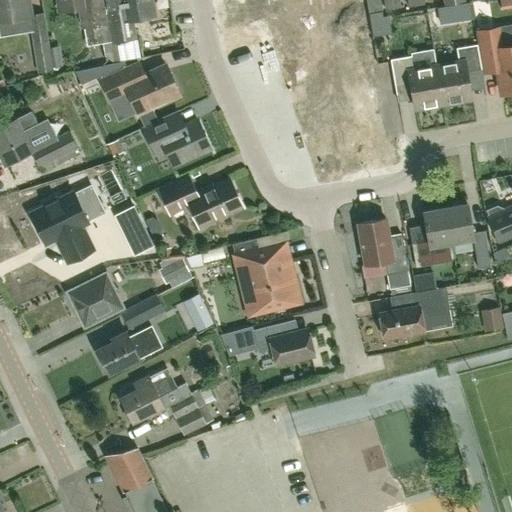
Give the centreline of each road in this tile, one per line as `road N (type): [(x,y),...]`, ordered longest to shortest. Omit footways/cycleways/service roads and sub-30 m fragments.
road 1 (residential): [(317,203),(286,202),(270,192),(225,99),(199,0)]
road 2 (residential): [(511,127),(407,148),(412,171),(400,184),(317,203)]
road 3 (tertiary): [(82,511),(0,339)]
road 4 (residential): [(356,373),(317,203)]
